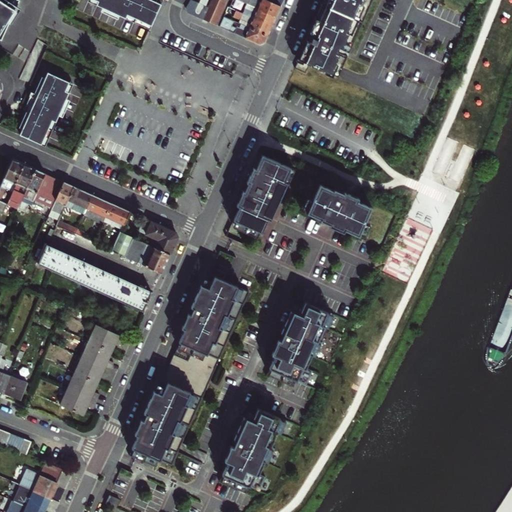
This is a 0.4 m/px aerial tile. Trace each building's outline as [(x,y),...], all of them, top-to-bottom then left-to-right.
[(0,0),(0,40),(1,41),(20,0),(0,0)] [(152,0),(88,0),(88,1),(150,29),(161,4),(152,0)] [(228,0),(210,0),(206,8),(188,1),(185,8),(187,12),(193,15),(215,24),(225,0),(227,0),(228,0)] [(239,0),(247,3),(275,17),(279,8),(282,0),(265,0),(239,0)] [(309,64),(339,77),(372,0),(324,0),(323,3),(298,60),(295,68),(305,73),(309,64)] [(243,13),(271,26),(273,21),(275,17),(247,3),(244,9),(230,3),(228,6),(243,13)] [(224,16),(238,23),(267,36),(269,31),(271,26),(243,13),(240,19),(233,16),(233,15),(226,11),(224,16)] [(267,36),(238,23),(236,27),(222,21),(219,26),(259,44),(262,43),(264,42),(267,36)] [(74,85),(49,73),(34,108),(21,136),(47,147),(74,85)] [(234,220),(262,233),(268,219),(271,221),(289,183),(286,181),(291,168),(262,155),(256,169),(250,183),(249,182),(245,192),(244,191),(237,206),(240,207),(234,220)] [(17,161),(11,158),(0,184),(0,197),(2,193),(9,196),(23,164),(17,161)] [(18,207),(35,169),(29,166),(23,164),(9,196),(14,198),(12,204),(18,207)] [(18,207),(18,208),(20,209),(22,210),(26,202),(31,204),(33,199),(51,207),(63,181),(42,172),(35,169),(18,207)] [(63,181),(50,209),(60,214),(64,205),(73,186),(67,183),(63,181)] [(320,184),(307,214),(330,224),(330,226),(343,232),(344,230),(359,237),(373,207),(359,201),(360,198),(353,195),(344,191),(344,193),(335,189),(334,190),(320,184)] [(82,190),(73,186),(64,205),(84,215),(92,194),(82,190)] [(92,194),(84,215),(102,223),(103,221),(111,203),(100,198),(92,194)] [(111,203),(103,221),(121,229),(123,224),(124,225),(129,211),(120,207),(111,203)] [(152,237),(148,245),(169,254),(177,237),(174,231),(161,226),(143,218),(137,231),(152,237)] [(77,229),(57,220),(55,225),(75,235),(77,229)] [(96,238),(77,229),(75,235),(94,243),(96,238)] [(114,245),(111,250),(124,256),(126,251),(132,238),(119,232),(114,245)] [(101,240),(98,245),(111,250),(114,245),(101,240)] [(46,244),(37,263),(142,310),(146,302),(148,303),(150,300),(148,299),(151,291),(130,282),(123,279),(96,266),(89,263),(62,251),(56,248),(46,244)] [(146,244),(138,262),(161,273),(165,264),(169,254),(148,245),(146,244)] [(171,361),(211,378),(249,292),(209,274),(204,286),(201,285),(196,297),(191,307),(194,308),(191,314),(189,313),(182,328),(185,329),(171,361)] [(270,368),(307,385),(313,370),(307,367),(312,355),(316,357),(322,342),(319,341),(325,327),(328,329),(335,314),(305,301),(299,315),(291,312),(280,338),(272,354),(275,356),(270,368)] [(96,323),(88,340),(111,350),(113,347),(115,342),(121,345),(124,337),(96,323)] [(81,356),(110,369),(113,362),(107,359),(110,354),(111,350),(88,340),(81,356)] [(81,356),(74,372),(97,383),(100,377),(101,373),(107,376),(110,369),(81,356)] [(0,391),(3,393),(10,375),(2,372),(5,362),(0,360),(0,391)] [(133,447),(172,465),(211,378),(171,361),(158,391),(154,390),(144,413),(147,414),(145,420),(141,419),(138,427),(135,434),(138,435),(133,447)] [(67,388),(96,401),(99,393),(93,391),(95,387),(97,383),(74,372),(67,388)] [(28,383),(10,375),(3,393),(11,396),(21,400),(28,383)] [(92,408),(96,401),(67,388),(60,404),(82,414),(85,409),(87,405),(92,408)] [(287,421),(257,407),(252,420),(244,417),(234,439),(237,441),(235,444),(234,447),(231,445),(225,460),(227,461),(222,474),(259,491),(265,477),(259,474),(265,461),(268,463),(275,448),(271,447),(277,433),(281,435),(287,421)] [(0,444),(5,446),(10,433),(3,430),(0,438),(0,444)] [(12,449),(17,436),(10,433),(5,446),(12,449)] [(25,439),(17,436),(12,449),(19,452),(25,439)] [(26,454),(27,453),(31,441),(25,439),(19,452),(26,454)] [(54,487),(57,482),(63,469),(46,461),(40,475),(26,469),(21,480),(13,477),(11,482),(22,487),(49,498),(54,487)] [(0,483),(9,487),(11,482),(0,477),(0,483)] [(43,511),(46,506),(49,498),(22,487),(15,503),(37,511),(43,511)] [(109,496),(105,504),(115,509),(119,501),(109,496)] [(37,511),(15,503),(10,501),(5,511),(37,511)]
